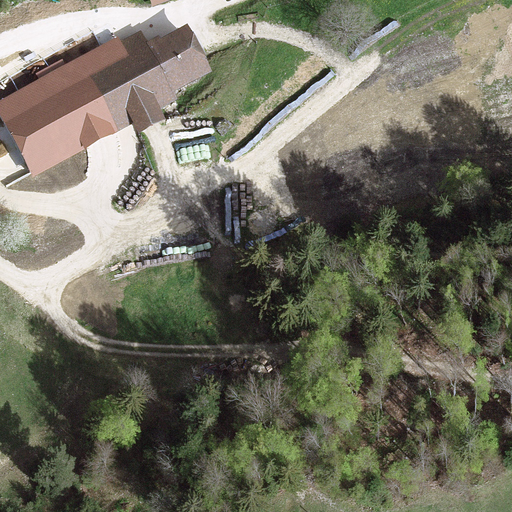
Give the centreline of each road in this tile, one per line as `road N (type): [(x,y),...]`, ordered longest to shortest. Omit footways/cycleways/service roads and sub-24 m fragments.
road 1 (track): [(63,314),(77,333),(104,344),(303,348),(511,383)]
road 2 (track): [(0,118),(5,138),(77,198),(102,231),(70,283),(63,314)]
road 3 (track): [(221,0),(174,16),(114,17),(0,54)]
road 4 (track): [(77,333),(70,398),(0,461)]
